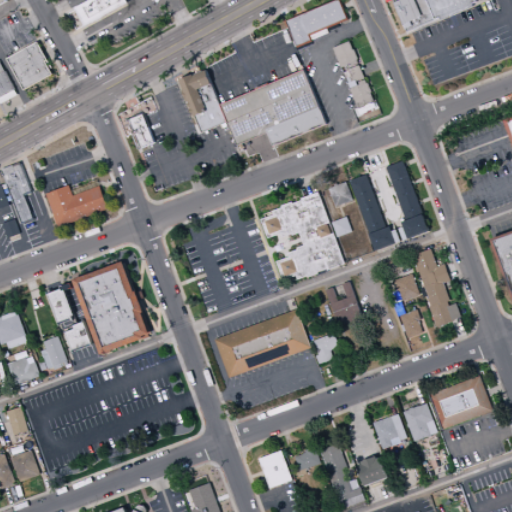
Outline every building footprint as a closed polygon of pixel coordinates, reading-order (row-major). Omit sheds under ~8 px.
[(76,8),(90,0),(128,0),(130,3),(86,27),(76,8)] [(334,0),(285,21),(297,49),(314,41),(312,36),(350,19),(342,0),(334,0)] [(393,0),(407,33),(437,21),(428,0),(393,0)] [(428,0),(478,0),(479,2),(474,4),(475,7),(442,21),(442,19),(437,21),(428,0)] [(39,41),(49,60),(47,61),(54,75),(25,91),(8,59),(39,41)] [(334,48),(352,41),(359,59),(358,60),(360,63),(353,66),(352,64),(342,68),(334,48)] [(0,60),(19,96),(1,104),(0,102),(0,60)] [(360,65),(366,78),(353,84),(348,70),(360,65)] [(202,133),(181,80),(207,70),(221,104),(229,122),(202,133)] [(221,104),(238,146),(268,134),(274,147),(328,125),(305,70),(221,104)] [(367,79),(368,83),(369,83),(377,102),(359,109),(358,107),(351,89),(361,85),(360,82),(367,79)] [(145,114),(157,143),(142,149),(131,120),(145,114)] [(405,161),(424,214),(407,221),(387,167),(405,161)] [(2,170),(22,162),(33,192),(26,195),(36,220),(23,224),(2,170)] [(368,174),(388,228),(371,234),(370,235),(351,181),(368,174)] [(348,182),(354,201),(337,207),(330,188),(348,182)] [(0,185),(3,185),(11,206),(0,210),(0,185)] [(101,186),(74,196),(70,185),(47,194),(60,229),(110,210),(101,186)] [(262,220),(275,215),(273,211),(283,208),(282,206),(293,202),(294,204),(303,200),(302,199),(320,192),(346,264),(329,270),(328,269),(319,272),(319,274),(309,278),(308,276),(298,280),(297,276),(284,281),(277,262),(286,259),(290,257),(288,253),(298,250),(297,248),(305,245),(303,241),(302,237),(300,234),(293,236),(293,234),(283,238),(282,234),(281,234),(277,235),(269,238),(262,220)] [(424,214),(425,214),(432,232),(405,241),(401,229),(405,227),(403,222),(407,221),(424,214)] [(332,223),(348,217),(353,232),(338,238),(332,223)] [(16,219),(22,234),(9,239),(3,224),(16,219)] [(371,234),(378,252),(403,243),(399,230),(395,231),(393,226),(388,228),(371,234)] [(511,291),(493,240),(511,232),(511,291)] [(302,237),(288,242),(287,239),(283,241),(281,234),(277,235),(279,242),(276,243),(277,246),(274,248),(275,252),(279,250),(280,254),(283,253),(286,259),(290,257),(287,251),(291,250),(290,246),(303,241),(302,237)] [(432,249),(413,256),(432,306),(430,307),(438,328),(456,321),(455,320),(462,317),(457,303),(449,306),(448,303),(451,301),(445,284),(452,281),(449,272),(446,264),(438,267),(432,249)] [(76,280),(126,262),(137,292),(139,291),(147,313),(145,314),(151,329),(152,329),(154,334),(146,337),(147,340),(103,355),(76,280)] [(413,274),(421,295),(404,301),(396,280),(413,274)] [(351,282),(359,304),(335,313),(327,290),(335,287),(339,301),(348,298),(344,284),(351,282)] [(51,294),(63,290),(62,287),(72,283),(74,289),(67,291),(76,316),(74,317),(74,318),(61,323),(51,294)] [(359,304),(365,319),(340,328),(335,313),(359,304)] [(298,310),(312,348),(231,378),(216,340),(298,310)] [(418,310),(422,320),(419,321),(424,334),(409,339),(401,316),(418,310)] [(18,311),(27,336),(7,344),(2,345),(0,339),(0,318),(2,318),(2,317),(18,311)] [(74,326),(85,322),(93,345),(73,352),(66,333),(75,329),(74,326)] [(335,333),(340,347),(332,350),(335,360),(319,365),(316,356),(320,355),(315,341),(330,335),(329,334),(335,333)] [(27,336),(30,343),(10,350),(7,344),(27,336)] [(59,336),(69,362),(55,367),(45,342),(59,336)] [(8,364),(27,357),(30,365),(37,362),(42,376),(16,386),(8,364)] [(445,429),(432,394),(480,377),(482,376),(488,393),(495,411),(445,429)] [(404,412),(410,409),(410,408),(414,407),(415,408),(420,406),(429,403),(435,420),(428,423),(433,435),(416,442),(404,412)] [(22,407),(29,432),(15,436),(8,411),(22,407)] [(400,437),(393,416),(400,414),(409,438),(402,441),(400,437)] [(384,450),(375,423),(393,416),(400,437),(392,440),(394,446),(384,450)] [(339,444),(349,469),(347,470),(351,481),(357,479),(360,487),(362,487),(367,501),(343,510),(321,450),(339,444)] [(296,457),(307,453),(306,450),(316,447),(322,463),(301,471),(296,457)] [(33,450),(41,475),(20,483),(11,458),(33,450)] [(260,459),(284,450),(295,480),(272,489),(265,472),(260,459)] [(0,456),(5,455),(11,471),(12,471),(17,484),(0,489),(0,456)] [(360,465),(364,464),(363,461),(378,456),(379,458),(384,456),(392,477),(367,486),(360,465)] [(190,491),(211,483),(222,511),(194,511),(194,510),(197,509),(190,491)] [(445,489),(459,484),(463,495),(449,500),(447,496),(445,489)]
